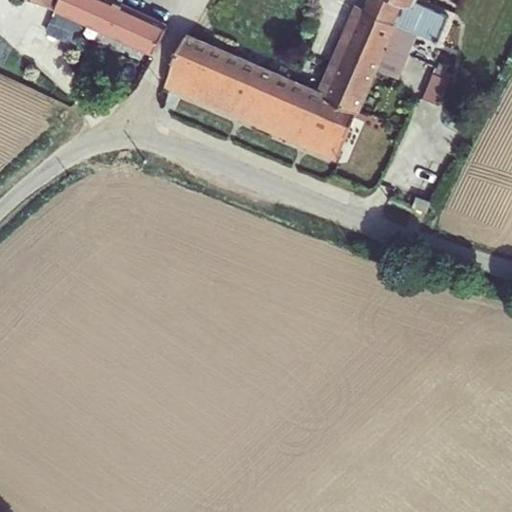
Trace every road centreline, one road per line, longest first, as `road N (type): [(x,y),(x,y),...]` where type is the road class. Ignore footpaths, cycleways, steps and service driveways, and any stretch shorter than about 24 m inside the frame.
road 1 (unclassified): [(0,213),(83,146),(151,141),(411,245),(511,274)]
road 2 (unknown): [(128,139),(206,0)]
